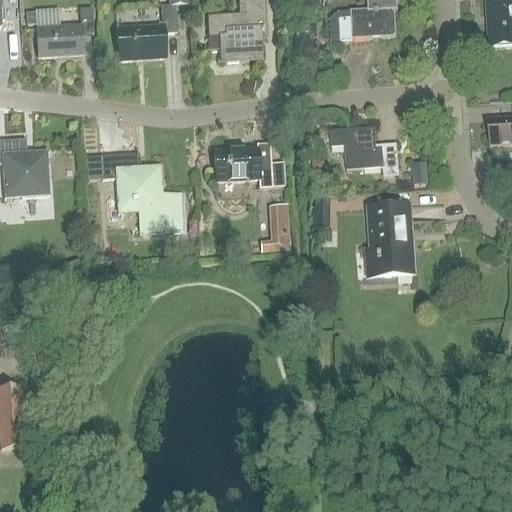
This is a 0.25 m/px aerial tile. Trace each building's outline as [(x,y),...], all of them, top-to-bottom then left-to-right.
[(161,30),(116,34),(118,66),(164,62),(162,38),(176,37),(174,10),(188,10),(187,0),(167,0),(168,10),(160,10),(161,30)] [(261,43),(266,42),(263,0),(244,0),(246,17),(206,20),(208,54),(218,54),(219,66),(262,64),(261,43)] [(394,14),(397,14),(396,0),(366,0),(367,14),(337,16),(328,24),(330,45),(395,40),(394,14)] [(511,0),(499,0),(486,1),(490,52),(511,50),(511,0)] [(82,39),(94,37),(92,12),(81,13),(82,31),(56,32),(56,31),(37,33),(39,61),(83,58),(82,39)] [(38,26),(37,14),(25,14),(25,27),(38,26)] [(304,46),(314,46),(314,40),(317,40),(316,29),(313,29),(303,29),(304,46)] [(319,118),(305,119),(306,130),(320,129),(319,118)] [(511,122),(487,124),(489,150),(511,148),(511,122)] [(398,179),(396,147),(374,149),(373,132),(330,135),(331,153),(345,152),(346,174),(382,171),(383,180),(398,179)] [(4,202),(50,199),(47,154),(27,155),(26,142),(0,144),(0,166),(1,167),(4,202)] [(255,151),(213,154),(215,186),(258,183),(259,192),(272,191),(272,192),(284,191),(282,167),(270,168),(269,146),(255,147),(255,151)] [(140,158),(86,162),(87,185),(116,183),(118,218),(142,216),(143,238),(186,235),(183,196),(162,197),(160,169),(141,171),(140,158)] [(427,165),(411,167),(412,187),(428,186),(427,165)] [(330,231),(330,204),(314,203),(314,231),(330,231)] [(292,251),(290,206),(272,207),(274,243),(263,244),(264,253),(292,251)] [(372,281),(413,278),(408,210),(368,213),(372,281)] [(280,322),(281,336),(291,336),(291,321),(280,322)] [(0,448),(0,455),(24,453),(19,390),(0,391),(0,448)]
